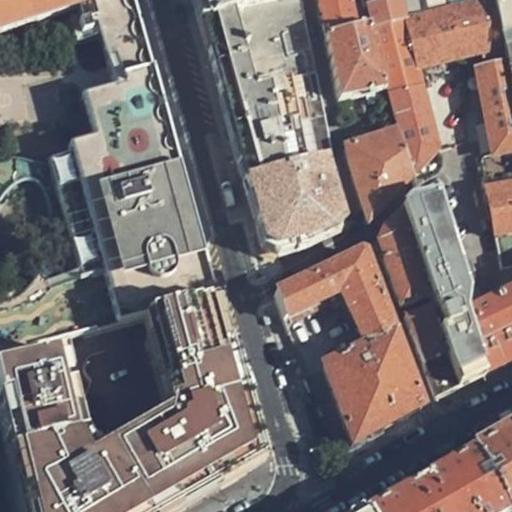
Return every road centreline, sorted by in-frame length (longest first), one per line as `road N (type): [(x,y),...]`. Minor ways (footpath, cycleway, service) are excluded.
road 1 (residential): [(273,511),(290,468),(163,0)]
road 2 (residential): [(294,511),(511,397)]
